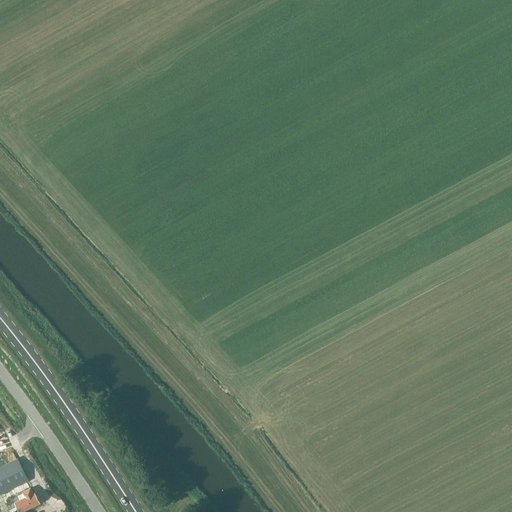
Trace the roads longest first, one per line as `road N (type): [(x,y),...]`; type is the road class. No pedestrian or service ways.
road 1 (primary): [(135,511),(0,318)]
road 2 (unclassified): [(0,372),(97,511)]
